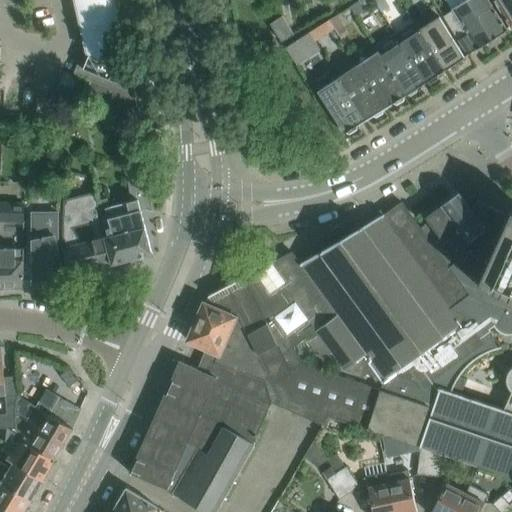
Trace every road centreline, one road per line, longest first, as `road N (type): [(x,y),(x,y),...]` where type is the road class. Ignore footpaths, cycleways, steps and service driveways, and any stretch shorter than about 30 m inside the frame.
road 1 (tertiary): [(201,198),(261,203),(333,191),(474,109)]
road 2 (tertiary): [(201,198),(174,0)]
road 3 (tertiary): [(65,511),(143,357)]
road 4 (tertiary): [(143,357),(189,258),(201,198)]
road 5 (residential): [(0,319),(70,329),(143,357)]
